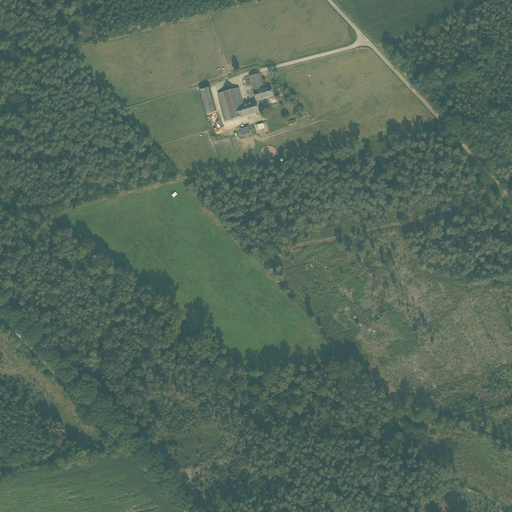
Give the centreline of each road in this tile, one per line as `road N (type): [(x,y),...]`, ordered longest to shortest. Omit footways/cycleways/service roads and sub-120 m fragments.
road 1 (track): [(0,316),(184,511)]
road 2 (track): [(509,195),(257,256)]
road 3 (track): [(366,41),(511,198)]
